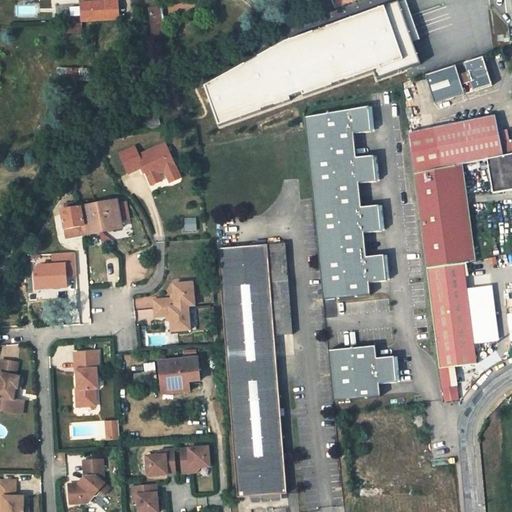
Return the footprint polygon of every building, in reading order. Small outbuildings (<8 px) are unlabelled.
[(82,3),(81,3),(81,21),(82,21),(120,20),(120,15),(119,1),(119,0),(105,0),(105,2),(82,3)] [(421,64),(397,3),(285,44),(203,89),(218,130),(375,72),(378,80),(421,64)] [(161,6),(147,8),(152,38),(165,36),(161,6)] [(82,23),(66,24),(66,32),(82,31),(82,23)] [(484,57),(426,76),(436,104),(466,95),(457,69),(466,66),(474,92),(493,86),(484,57)] [(502,71),(497,73),(499,81),(505,79),(502,71)] [(67,82),(56,82),(56,94),(67,94),(67,101),(76,101),(75,83),(67,83),(67,82)] [(370,107),(306,121),(309,152),(356,147),(355,135),(373,133),(370,107)] [(490,159),(511,155),(511,141),(509,142),(508,139),(511,139),(509,129),(499,131),(496,115),(435,127),(410,132),(415,174),(443,169),(463,165),(490,159)] [(137,152),(122,159),(129,175),(144,169),(152,187),(162,183),(159,175),(165,172),(167,177),(178,172),(166,146),(139,157),(137,152)] [(356,147),(309,152),(314,202),(362,196),(360,184),(378,182),(375,157),(358,158),(356,147)] [(120,155),(122,159),(137,152),(135,149),(120,155)] [(511,155),(490,159),(495,193),(511,191),(511,155)] [(443,169),(415,174),(423,232),(427,268),(464,261),(476,259),(463,165),(443,169)] [(178,172),(167,177),(170,185),(181,180),(178,172)] [(362,196),(314,202),(319,251),(367,246),(366,234),(383,232),(381,206),(363,208),(362,196)] [(83,235),(82,227),(79,209),(80,209),(79,203),(76,203),(72,204),(74,209),(64,211),(59,212),(63,229),(65,238),(83,235)] [(104,232),(118,230),(117,222),(115,206),(115,204),(102,206),(104,232)] [(123,205),(115,206),(117,222),(126,221),(123,205)] [(83,235),(104,232),(102,206),(80,209),(79,209),(82,227),(83,235)] [(183,219),(184,231),(197,231),(196,218),(183,219)] [(286,242),(219,247),(235,496),(247,495),(247,493),(280,491),(280,493),(285,493),(275,335),(292,333),(286,242)] [(367,246),(319,251),(325,301),(372,296),(371,284),(389,282),(386,256),(368,258),(367,246)] [(67,286),(66,273),(75,273),(74,253),(52,255),(52,264),(33,266),(35,288),(67,286)] [(435,330),(440,366),(477,361),(464,261),(427,268),(435,330)] [(192,282),(173,283),(174,293),(174,297),(171,298),(154,299),(154,307),(188,305),(194,305),(192,282)] [(189,329),(188,305),(154,307),(155,315),(166,315),(169,315),(170,320),(171,330),(189,329)] [(375,346),(328,350),(333,401),(380,396),(379,384),(397,382),(394,356),(377,358),(375,346)] [(97,352),(73,353),(74,370),(76,370),(76,381),(77,381),(78,389),(75,389),(76,407),(95,406),(94,389),(96,389),(95,369),(98,369),(97,352)] [(159,360),(160,382),(187,381),(199,380),(197,358),(159,360)] [(16,362),(0,360),(0,361),(0,410),(16,413),(18,400),(15,399),(11,398),(13,387),(17,388),(18,388),(20,377),(14,376),(16,362)] [(187,390),(187,381),(160,382),(161,391),(187,390)] [(209,448),(182,449),(183,469),(201,468),(210,467),(209,448)] [(174,450),(166,450),(166,455),(161,455),(147,456),(148,476),(168,475),(168,471),(175,471),(174,450)] [(102,460),(83,461),(84,477),(78,485),(76,484),(68,485),(69,504),(87,503),(97,491),(103,495),(109,488),(104,484),(102,460)] [(15,480),(0,479),(0,496),(2,496),(1,511),(22,511),(23,507),(23,496),(15,496),(15,480)] [(153,485),(132,486),(133,495),(138,495),(138,500),(138,511),(158,511),(157,493),(153,493),(153,485)]
